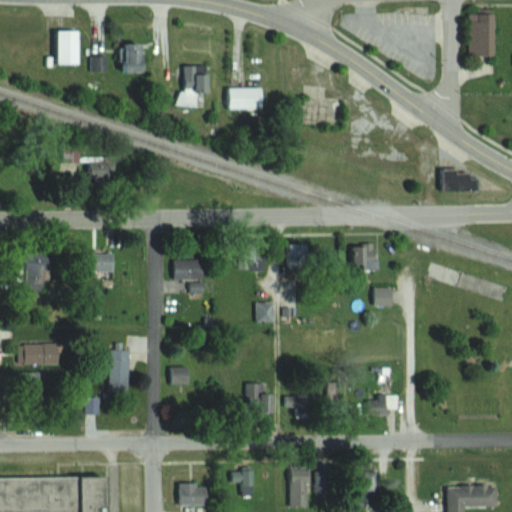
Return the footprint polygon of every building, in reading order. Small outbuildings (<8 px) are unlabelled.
[(462,12),(462,55),(493,55),(493,12),(462,12)] [(81,29),(59,29),(59,63),(81,63),(81,29)] [(147,71),(147,43),(123,43),(123,71),(147,71)] [(183,64),(182,104),(195,104),(196,91),(209,92),(209,65),(183,64)] [(342,127),(344,98),(325,96),(326,85),(302,83),(299,124),(342,127)] [(228,107),(265,107),(265,87),(228,87),(228,107)] [(114,180),(116,163),(89,161),(88,177),(114,180)] [(286,268),(310,268),(310,244),(286,244),(286,268)] [(353,244),(353,268),(380,268),(380,244),(353,244)] [(91,272),(115,271),(114,253),(91,254),(91,272)] [(27,257),(27,286),(52,286),(52,257),(27,257)] [(170,259),(170,279),(204,279),(204,259),(170,259)] [(255,323),(274,323),(274,302),(255,302),(255,323)] [(60,363),(60,343),(18,343),(18,363),(60,363)] [(130,391),(130,348),(110,348),(110,391),(130,391)] [(191,365),(169,365),(169,384),(191,384),(191,365)] [(40,372),(21,372),(21,388),(40,388),(40,372)] [(265,384),(247,383),(246,411),(274,412),(275,392),(265,392),(265,384)] [(310,396),(284,396),(284,419),(310,419),(310,396)] [(290,471),(290,507),(312,507),(312,471),(290,471)] [(0,511),(110,511),(111,477),(0,477),(0,511)] [(178,505),(208,505),(208,482),(178,482),(178,505)] [(465,511),(465,508),(498,507),(498,485),(447,486),(448,511),(440,511),(465,511)]
